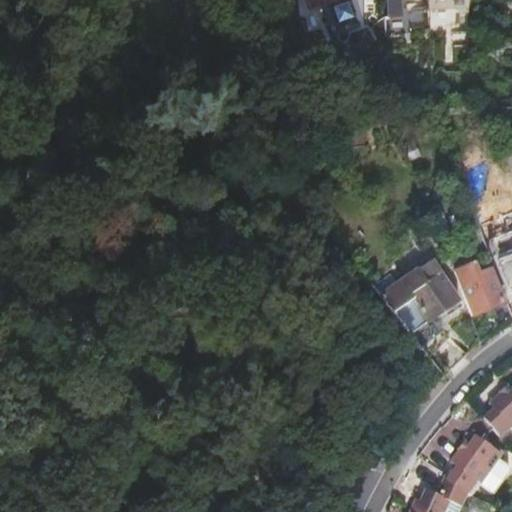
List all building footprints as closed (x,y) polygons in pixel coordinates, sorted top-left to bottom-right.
[(307,0),(311,9),(335,0),(307,0)] [(359,0),(325,6),(330,32),(364,26),(359,0)] [(383,0),(384,24),(393,23),(393,17),(399,16),(399,0),(383,0)] [(459,8),(467,8),(467,0),(427,0),(428,27),(459,26),(459,8)] [(511,250),(493,258),(502,279),(506,293),(511,291),(511,250)] [(470,318),(489,310),(497,331),(511,320),(511,319),(506,304),(503,305),(490,271),(478,276),(473,265),(452,274),(460,292),(470,318)] [(377,299),(409,337),(433,320),(438,316),(456,304),(431,268),(417,277),(415,274),(393,289),(387,279),(370,291),(377,299)] [(450,372),(466,356),(446,336),(429,350),(450,372)] [(498,392),(500,393),(502,391),(505,395),(511,388),(507,384),(498,392)] [(483,417),(503,439),(511,431),(511,387),(511,388),(505,395),(502,391),(500,393),(489,403),(493,408),(483,417)] [(476,435),(470,443),(465,451),(461,448),(459,451),(451,463),(454,465),(446,476),(449,478),(469,492),(474,495),(482,484),(495,493),(511,468),(499,459),(502,454),(476,435)] [(465,451),(470,443),(465,440),(458,450),(459,451),(461,448),(465,451)] [(448,479),(469,493),(469,492),(449,478),(448,479)] [(460,511),(469,493),(448,479),(441,496),(427,490),(421,502),(417,500),(411,511),(460,511)]
